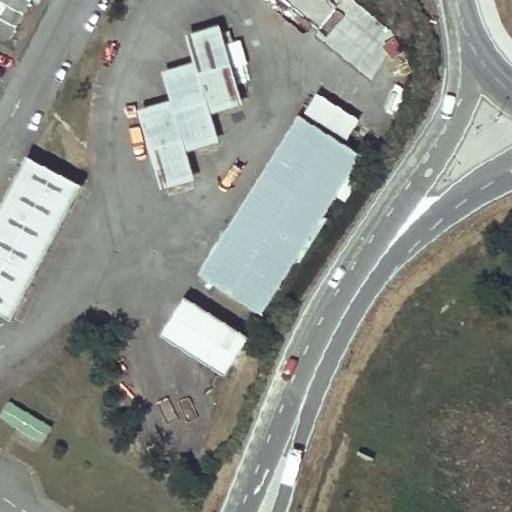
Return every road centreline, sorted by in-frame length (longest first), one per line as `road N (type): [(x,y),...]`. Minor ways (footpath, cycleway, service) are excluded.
road 1 (tertiary): [(470,47),(449,119),(342,285),(319,346)]
road 2 (tertiary): [(319,346),(388,259),(478,177)]
road 3 (tertiary): [(260,511),(319,346)]
